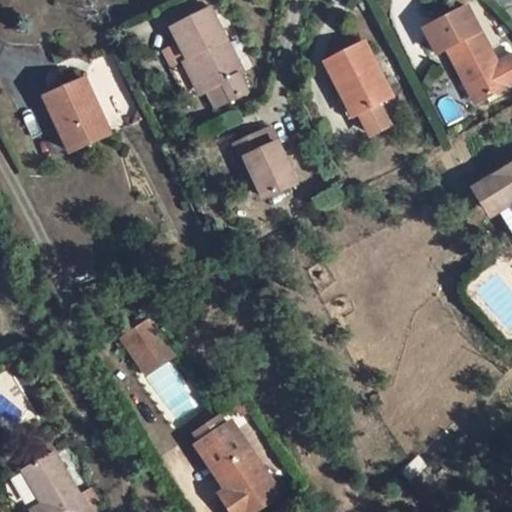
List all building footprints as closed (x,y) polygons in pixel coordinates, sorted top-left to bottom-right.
[(511,58),(501,65),(471,7),(428,29),(441,55),(451,49),(464,75),(467,74),(474,86),(482,103),(511,87),(511,58)] [(249,104),(239,85),(220,49),(230,44),(215,16),(175,37),(183,53),(192,67),(219,119),(249,104)] [(344,91),(347,89),(363,116),(364,115),(374,134),(379,135),(391,129),(393,123),(383,105),(395,99),(366,42),(326,63),(344,91)] [(239,85),(248,80),(230,44),(220,49),(239,85)] [(192,67),(183,53),(168,61),(175,76),(192,67)] [(474,86),(467,74),(464,75),(460,77),(466,89),(474,86)] [(77,151),(117,131),(88,76),(47,97),(77,151)] [(363,116),(347,89),(344,91),(339,93),(355,120),(363,116)] [(273,136),(241,154),(249,171),(251,170),(270,208),(301,192),(273,136)] [(511,215),(511,191),(504,179),(479,195),(493,217),(503,221),(507,218),(511,215)] [(143,322),(156,351),(186,338),(173,309),(143,322)] [(161,361),(190,347),(186,338),(156,351),(161,361)] [(236,500),(223,507),(225,511),(278,511),(280,511),(245,436),(240,439),(236,430),(233,424),(206,437),(211,446),(236,500)] [(241,427),(236,430),(240,439),(245,436),(241,427)] [(31,456),(47,495),(54,511),(91,511),(95,511),(84,486),(64,442),(31,456)] [(211,446),(205,449),(228,498),(220,501),(223,507),(236,500),(211,446)] [(97,480),(84,486),(95,511),(107,506),(97,480)] [(54,511),(47,495),(36,499),(41,511),(54,511)]
